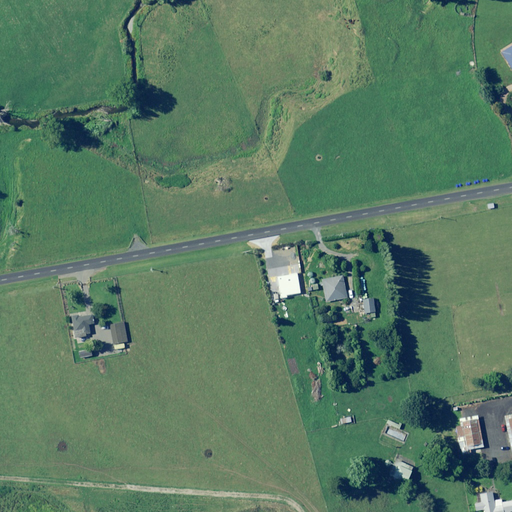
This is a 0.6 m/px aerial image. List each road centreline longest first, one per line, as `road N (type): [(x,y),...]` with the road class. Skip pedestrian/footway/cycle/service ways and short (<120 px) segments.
road 1 (unclassified): [(0,280),(511,188)]
road 2 (track): [(0,475),(290,496),(300,511)]
